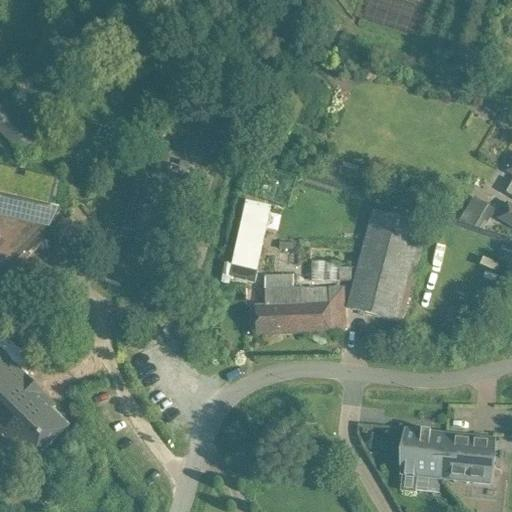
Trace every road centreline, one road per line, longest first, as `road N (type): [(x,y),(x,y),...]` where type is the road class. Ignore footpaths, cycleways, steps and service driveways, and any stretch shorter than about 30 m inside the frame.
road 1 (residential): [(178,511),(213,415),(231,394),(275,372),(353,373)]
road 2 (residential): [(353,373),(422,382),(511,366)]
road 3 (residential): [(388,511),(348,440),(353,373)]
